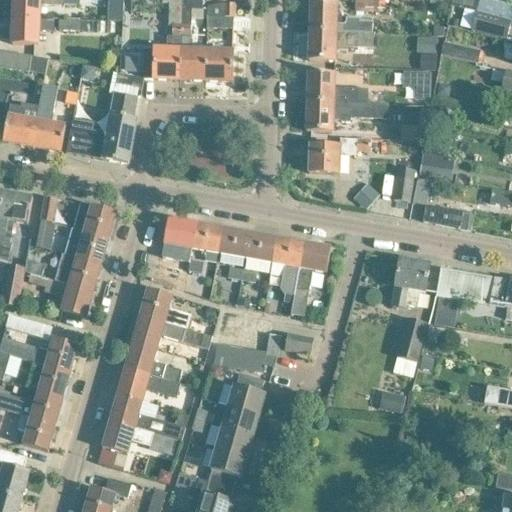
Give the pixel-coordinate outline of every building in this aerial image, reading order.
[(13,0),(13,20),(41,21),(41,8),(62,9),(63,6),(80,7),(79,0),(13,0)] [(182,84),(183,0),(162,0),(162,6),(170,6),(169,27),(175,28),(174,39),(167,39),(167,51),(155,51),(154,83),(182,84)] [(202,23),(203,0),(183,0),(182,84),(206,85),(208,53),(191,52),(192,22),(202,23)] [(453,0),(453,5),(472,9),(473,0),(453,0)] [(378,2),(359,1),(356,1),(356,13),(378,14),(378,2)] [(336,27),(337,6),(311,5),(310,35),(336,36),(358,37),(374,37),(374,36),(372,36),(372,25),(360,24),(360,22),(346,21),(346,28),(336,27)] [(234,6),(226,6),(209,10),(208,31),(234,32),(234,6)] [(511,24),(477,15),(472,33),(507,42),(511,24)] [(40,48),(41,21),(13,20),(12,47),(40,48)] [(80,32),(80,21),(62,21),(61,32),(80,32)] [(336,36),(310,35),(309,64),(335,64),(336,49),(374,50),(374,37),(358,37),(336,36)] [(481,53),(448,46),(445,59),(478,66),(481,53)] [(0,53),(0,70),(29,74),(32,58),(0,53)] [(208,53),(206,85),(232,86),(233,54),(208,53)] [(420,56),(419,71),(436,71),(437,57),(420,56)] [(511,57),(502,56),(499,70),(511,72),(511,66),(511,57)] [(511,76),(506,76),(494,72),(491,83),(504,86),(503,91),(511,93),(511,76)] [(347,107),(388,108),(388,106),(367,105),(367,95),(367,92),(334,90),(334,76),(308,75),(307,105),(333,106),(347,107)] [(439,86),(436,97),(448,100),(449,92),(447,88),(439,86)] [(3,145),(33,150),(43,90),(44,89),(42,89),(38,110),(22,107),(21,111),(10,109),(3,145)] [(43,90),(33,150),(61,155),(65,129),(51,127),(57,93),(43,90)] [(111,117),(106,142),(99,140),(101,132),(95,125),(79,122),(79,124),(73,123),(70,135),(67,156),(129,167),(137,121),(133,120),(137,100),(115,96),(111,117)] [(388,122),(388,108),(347,107),(333,106),(307,105),(306,134),(332,135),(333,123),(342,123),(342,124),(350,125),(351,121),(388,122)] [(424,144),(424,143),(425,132),(426,132),(427,127),(428,117),(429,113),(421,112),(418,128),(402,128),(401,144),(424,144)] [(428,117),(427,127),(439,129),(441,119),(428,117)] [(511,119),(501,117),(498,128),(511,131),(511,119)] [(370,154),(371,146),(371,144),(341,143),(341,149),(310,148),(309,176),(339,177),(340,158),(357,159),(357,154),(370,154)] [(450,185),(454,163),(422,157),(418,180),(450,185)] [(399,171),(397,183),(393,203),(410,206),(415,174),(399,171)] [(412,206),(425,209),(430,184),(417,182),(412,206)] [(511,195),(492,192),(490,204),(511,207),(511,195)] [(0,220),(0,261),(9,263),(12,246),(10,246),(14,224),(28,227),(33,201),(5,195),(0,220)] [(41,223),(53,225),(57,202),(45,200),(41,223)] [(74,232),(84,235),(109,242),(117,215),(92,208),(81,206),(74,232)] [(470,215),(425,209),(423,225),(466,234),(470,215)] [(192,252),(196,226),(169,221),(164,247),(192,252)] [(42,224),(37,249),(50,252),(55,226),(51,225),(42,224)] [(218,256),(223,231),(196,226),(192,252),(218,256)] [(245,261),(250,236),(223,231),(218,256),(245,261)] [(69,245),(65,258),(77,261),(102,268),(109,242),(84,235),(74,232),(73,232),(69,245)] [(272,266),(277,241),(250,236),(245,261),(272,266)] [(294,298),(304,246),(277,241),(272,266),(285,268),(280,292),(284,296),(294,298)] [(304,246),(294,298),(291,317),(304,319),(313,273),(327,276),(331,251),(304,246)] [(64,258),(57,284),(94,294),(102,268),(77,261),(65,258),(64,258)] [(189,263),(188,273),(201,276),(203,266),(189,263)] [(429,269),(400,263),(392,309),(405,312),(405,308),(416,310),(419,294),(425,295),(429,269)] [(34,265),(31,276),(32,277),(44,280),(47,269),(46,268),(34,265)] [(18,311),(26,272),(10,268),(1,308),(18,311)] [(174,269),(170,281),(195,290),(199,277),(174,269)] [(242,283),(243,273),(229,271),(228,280),(242,283)] [(243,273),(242,283),(255,285),(257,275),(243,273)] [(32,277),(29,285),(41,289),(46,290),(45,294),(66,300),(62,314),(67,316),(86,322),(94,294),(57,284),(44,280),(32,277)] [(501,317),(503,289),(435,285),(433,312),(501,317)] [(148,292),(140,319),(186,333),(190,317),(169,311),(172,299),(148,292)] [(49,343),(53,330),(10,318),(7,331),(49,343)] [(212,340),(186,333),(140,319),(132,346),(157,353),(161,340),(191,349),(208,353),(212,340)] [(418,365),(428,327),(407,321),(396,360),(418,365)] [(266,355),(266,357),(278,359),(282,339),(270,337),(266,355)] [(314,343),(288,338),(285,353),(311,358),(314,343)] [(3,341),(0,351),(0,354),(10,357),(46,368),(71,375),(79,348),(59,343),(54,341),(50,355),(3,341)] [(154,365),(157,353),(132,346),(125,372),(178,386),(182,373),(154,365)] [(227,369),(230,348),(218,346),(214,367),(227,369)] [(239,371),(242,351),(230,348),(227,369),(239,371)] [(250,373),(254,353),(242,351),(239,371),(250,373)] [(262,375),(266,357),(266,355),(254,353),(250,373),(262,375)] [(0,382),(3,383),(10,357),(0,354),(0,382)] [(278,369),(302,380),(309,365),(284,355),(278,369)] [(423,358),(420,370),(432,373),(434,360),(423,358)] [(63,401),(71,375),(46,368),(39,394),(63,401)] [(181,387),(178,386),(125,372),(117,398),(142,405),(146,391),(157,395),(177,401),(181,387)] [(219,407),(228,409),(260,419),(266,397),(261,396),(264,384),(240,377),(236,389),(234,388),(234,389),(224,387),(219,407)] [(511,393),(488,389),(485,407),(511,411),(511,393)] [(63,401),(39,394),(35,407),(0,397),(0,411),(22,418),(56,428),(63,401)] [(138,418),(142,405),(117,398),(110,424),(134,431),(145,434),(155,438),(156,435),(182,443),(185,431),(138,418)] [(254,439),(260,419),(228,409),(222,430),(254,439)] [(196,423),(206,425),(209,415),(199,412),(196,423)] [(56,428),(22,418),(19,432),(27,434),(23,447),(29,449),(48,455),(56,428)] [(203,436),(206,425),(196,423),(193,433),(203,436)] [(134,431),(110,424),(102,451),(122,456),(126,457),(130,443),(142,446),(141,447),(152,450),(155,438),(145,434),(134,431)] [(248,460),(254,439),(222,430),(216,451),(248,460)] [(241,481),(248,460),(216,451),(207,484),(209,485),(233,492),(237,480),(241,481)] [(0,496),(22,503),(30,474),(24,472),(27,461),(8,455),(0,453),(0,465),(3,466),(0,478),(0,496)] [(186,464),(182,475),(195,479),(198,467),(186,464)] [(511,478),(497,476),(498,472),(489,470),(486,490),(495,491),(511,493),(511,478)] [(84,511),(112,511),(117,498),(128,501),(132,488),(109,481),(105,494),(91,490),(84,511)] [(190,511),(232,511),(235,505),(230,503),(233,492),(209,485),(207,484),(200,482),(190,511)] [(0,511),(18,511),(22,503),(0,496),(0,511)] [(511,511),(511,498),(504,497),(501,511),(511,511)]
